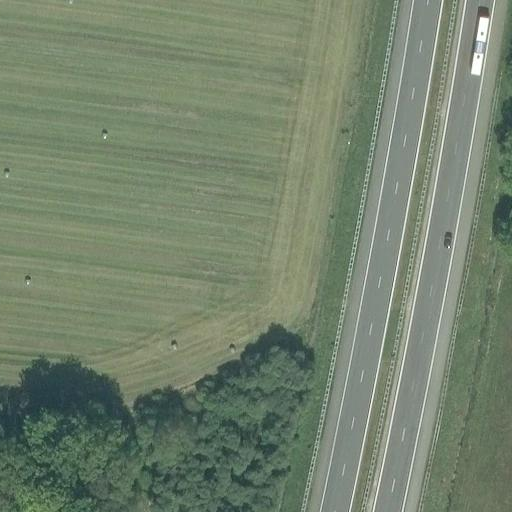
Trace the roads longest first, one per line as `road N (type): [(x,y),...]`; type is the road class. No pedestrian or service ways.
road 1 (motorway): [(421,0),(326,511)]
road 2 (motorway): [(391,511),(481,0)]
